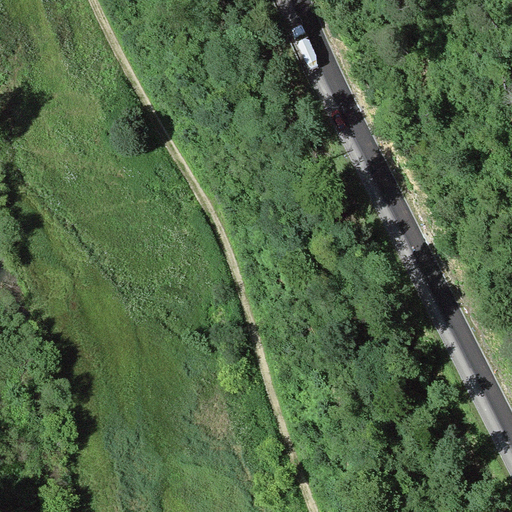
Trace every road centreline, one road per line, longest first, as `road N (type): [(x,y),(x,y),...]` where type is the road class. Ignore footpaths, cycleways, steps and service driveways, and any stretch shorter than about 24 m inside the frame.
road 1 (track): [(95,0),(229,255),(310,511)]
road 2 (secondary): [(511,452),(293,0)]
